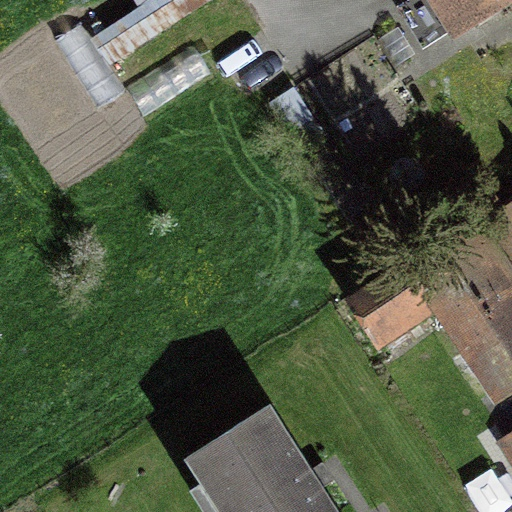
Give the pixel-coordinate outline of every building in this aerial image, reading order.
[(511,0),(332,0),(334,2),(337,0),(427,0),(455,46),(511,11),(511,0)] [(511,212),(502,220),(511,235),(511,212)] [(511,404),(511,283),(478,231),(405,279),(495,416),(511,404)] [(179,467),(207,511),(339,511),(272,407),(179,467)] [(511,442),(498,452),(511,472),(511,442)]
